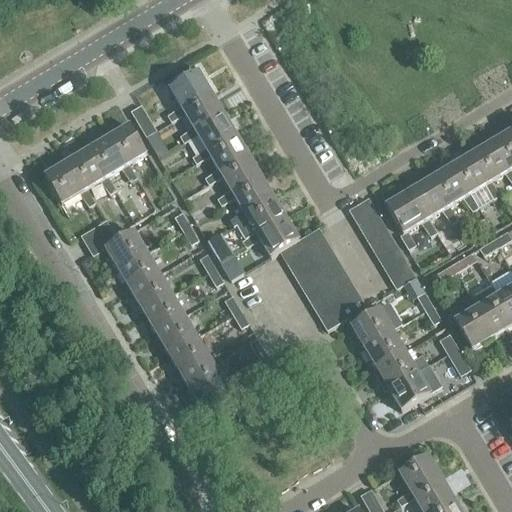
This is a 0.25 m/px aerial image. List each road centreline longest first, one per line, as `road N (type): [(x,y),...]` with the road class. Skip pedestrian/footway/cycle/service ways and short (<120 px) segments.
road 1 (residential): [(511,103),(330,209),(203,0)]
road 2 (residential): [(205,511),(0,173)]
road 3 (tertiary): [(0,118),(188,0)]
road 4 (residential): [(378,461),(275,278)]
